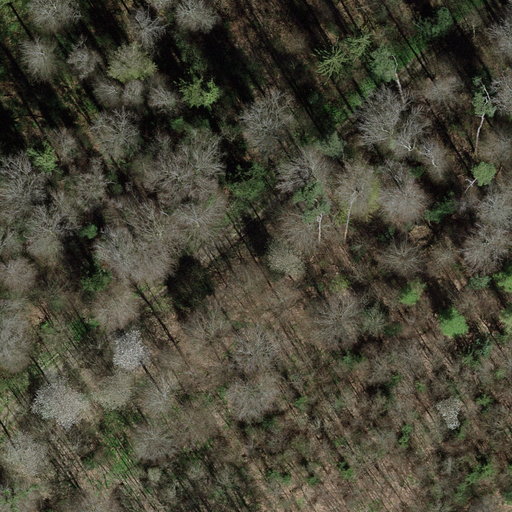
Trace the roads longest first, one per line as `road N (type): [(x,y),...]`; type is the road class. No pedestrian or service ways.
road 1 (track): [(511,5),(19,391),(0,430)]
road 2 (track): [(158,287),(0,280)]
